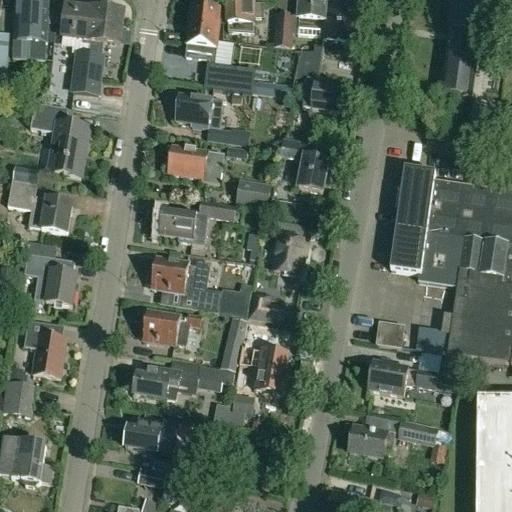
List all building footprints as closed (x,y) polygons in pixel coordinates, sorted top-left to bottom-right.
[(46,47),(48,0),(15,0),(13,45),(46,47)] [(253,27),(253,23),(262,22),(262,9),(253,9),(252,0),(226,0),(227,27),(228,27),(228,36),(252,38),(252,27),(253,27)] [(300,0),(298,40),(297,44),(308,45),(309,37),(307,37),(308,33),(323,34),(323,30),(325,1),(326,1),(325,0),(300,0)] [(485,24),(488,5),(453,0),(448,35),(440,97),(472,102),(480,40),(482,40),(483,40),(485,24)] [(359,3),(326,1),(325,1),(323,30),(323,34),(322,45),(355,48),(359,3)] [(185,62),(214,66),(221,12),(191,9),(186,48),(187,49),(185,62)] [(63,42),(90,45),(92,32),(94,13),(93,12),(93,15),(67,11),(63,42)] [(92,32),(90,45),(88,59),(90,59),(89,70),(76,68),(73,96),(83,97),(98,99),(103,60),(95,59),(97,46),(119,48),(124,16),(94,13),(92,32)] [(277,19),(274,52),(291,53),(294,21),(277,19)] [(483,40),(493,41),(495,25),(485,24),(483,40)] [(324,51),(313,50),(313,56),(303,55),(302,60),(322,63),(324,51)] [(90,59),(88,59),(78,57),(76,68),(89,70),(90,59)] [(231,76),(208,72),(205,94),(228,97),(231,76)] [(344,101),(345,92),(327,90),(327,86),(316,84),(316,85),(307,84),(303,113),(311,114),(311,115),(341,119),(345,115),(347,105),(344,101)] [(292,92),(257,87),(255,99),(290,104),(292,92)] [(176,123),(175,127),(192,129),(191,132),(207,134),(207,133),(219,134),(221,117),(220,117),(222,106),(179,100),(178,111),(174,113),(173,120),(176,123)] [(9,112),(28,115),(30,106),(11,103),(9,112)] [(90,132),(60,127),(63,113),(34,108),(30,133),(56,138),(49,177),(81,183),(90,132)] [(247,152),(249,137),(231,135),(230,138),(208,135),(207,147),(247,152)] [(322,198),(328,166),(327,165),(328,159),(320,157),(321,153),(284,146),(281,162),(303,166),(298,193),(322,198)] [(169,172),(168,180),(202,185),(201,187),(220,190),(223,168),(218,168),(219,159),(207,157),(207,156),(172,151),(171,160),(168,161),(167,169),(169,172)] [(435,178),(405,174),(402,197),(404,198),(401,217),(399,217),(390,277),(418,280),(418,288),(457,293),(447,360),(511,369),(511,371),(511,194),(511,197),(434,186),(435,178)] [(272,189),(241,184),(236,211),(268,216),(272,189)] [(12,186),(8,212),(32,216),(29,232),(42,234),(41,235),(67,239),(73,208),(47,203),(47,204),(35,202),(37,190),(12,186)] [(300,210),(271,205),(269,217),(298,222),(300,210)] [(232,227),(235,212),(202,206),(202,207),(200,221),(232,227)] [(161,232),(159,240),(179,243),(178,247),(191,249),(203,251),(205,237),(193,235),(195,219),(163,215),(158,218),(157,227),(161,232)] [(294,237),(277,234),(274,253),(277,253),(273,277),(300,282),(303,263),(305,263),(308,248),(293,245),(294,237)] [(50,283),(47,305),(46,307),(72,311),(77,280),(53,276),(54,264),(28,260),(25,279),(50,283)] [(148,290),(151,291),(151,293),(184,298),(187,278),(195,279),(195,277),(209,279),(210,268),(196,266),(196,271),(188,270),(189,269),(156,264),(154,278),(150,277),(148,290)] [(253,296),(249,321),(282,327),(284,310),(270,308),(271,299),(253,296)] [(140,343),(143,343),(142,345),(176,351),(179,332),(186,333),(186,331),(200,333),(201,323),(188,320),(187,325),(180,324),(180,323),(147,317),(145,331),(142,330),(140,343)] [(426,326),(421,367),(444,369),(448,328),(426,326)] [(376,350),(401,353),(404,332),(379,329),(376,350)] [(37,354),(33,379),(60,383),(67,344),(39,340),(26,338),(24,352),(37,354)] [(227,351),(222,375),(236,377),(237,371),(242,354),(241,354),(227,351)] [(284,384),(285,385),(287,375),(286,375),(288,360),(260,355),(253,395),(281,400),(284,384)] [(442,380),(466,384),(469,367),(445,363),(442,380)] [(403,402),(405,389),(435,394),(437,379),(396,371),(397,367),(380,365),(380,368),(372,367),(367,395),(403,402)] [(146,382),(137,380),(134,399),(166,405),(166,404),(175,405),(176,397),(195,400),(196,392),(220,397),(222,389),(232,390),(234,378),(199,372),(197,383),(179,380),(179,381),(170,379),(171,376),(148,372),(146,382)] [(3,417),(31,422),(36,392),(9,388),(8,388),(3,417)] [(254,404),(234,400),(232,416),(251,419),(254,404)] [(511,511),(511,402),(477,403),(476,511),(511,511)] [(128,436),(124,435),(121,449),(125,450),(125,452),(157,457),(157,456),(166,458),(170,433),(161,432),(162,428),(139,424),(137,435),(128,433),(128,436)] [(443,425),(439,438),(454,442),(458,429),(443,425)] [(398,443),(433,451),(437,435),(402,427),(398,443)] [(392,457),(395,438),(353,431),(349,457),(382,463),(383,455),(392,457)] [(25,490),(34,492),(39,488),(40,488),(40,487),(49,488),(52,474),(43,472),(46,451),(4,444),(0,470),(0,479),(11,481),(11,483),(21,484),(21,485),(25,490)] [(209,465),(175,459),(172,476),(212,484),(217,460),(211,459),(209,465)] [(141,473),(138,488),(163,493),(166,478),(141,473)] [(191,483),(175,479),(172,490),(189,494),(191,483)] [(194,495),(211,499),(214,489),(197,485),(194,495)] [(392,511),(334,497),(330,511),(392,511)] [(154,511),(156,506),(145,503),(142,511),(154,511)]
